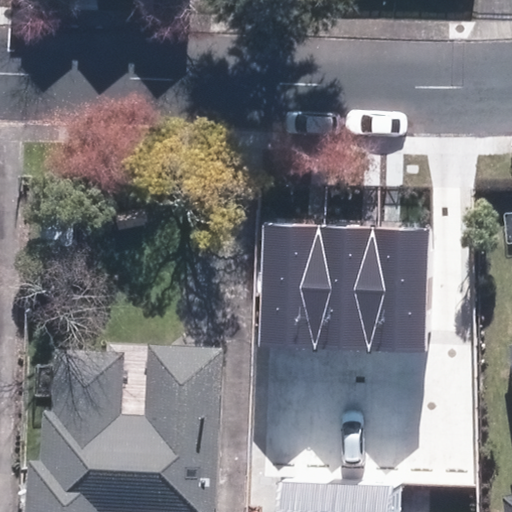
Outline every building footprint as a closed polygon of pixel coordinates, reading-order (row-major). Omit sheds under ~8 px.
[(324,227),(265,225),(261,347),(320,349),(324,227)] [(379,229),(324,227),(320,349),(374,351),(379,229)] [(428,231),(379,229),(374,351),(424,353),(428,231)] [(222,511),(230,343),(155,340),(152,409),(126,407),(128,349),(64,347),(62,403),(50,403),(48,453),(35,453),(32,511),(222,511)] [(276,511),(394,511),(396,487),(278,481),(276,511)]
